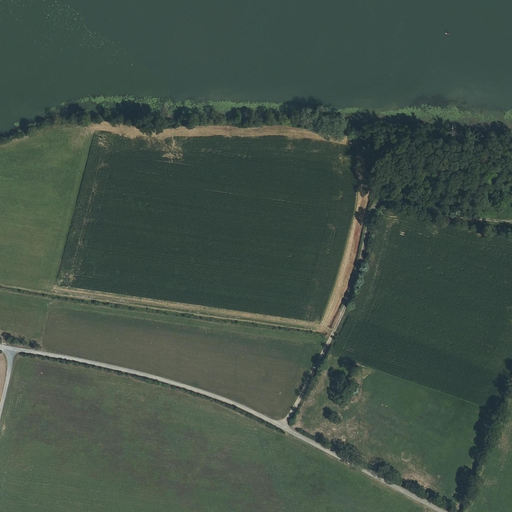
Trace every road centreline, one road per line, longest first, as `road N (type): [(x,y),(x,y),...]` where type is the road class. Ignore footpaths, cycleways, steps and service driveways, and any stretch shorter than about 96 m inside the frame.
road 1 (track): [(55,291),(323,326),(362,198),(367,142),(296,132),(94,127)]
road 2 (track): [(0,347),(122,369),(220,398),(443,511)]
road 3 (track): [(280,425),(344,309),(378,202),(511,220)]
